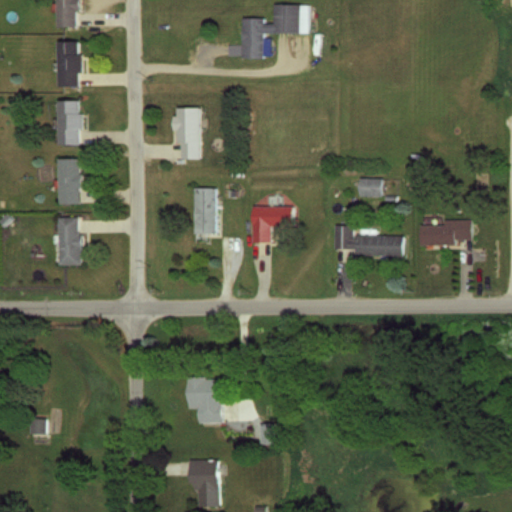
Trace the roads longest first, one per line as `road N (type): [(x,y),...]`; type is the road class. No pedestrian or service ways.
road 1 (residential): [(0,307),(511,302)]
road 2 (residential): [(137,308),(132,0)]
road 3 (residential): [(139,511),(137,308)]
